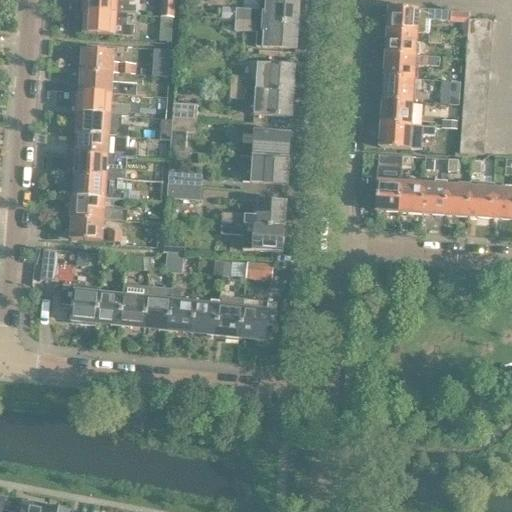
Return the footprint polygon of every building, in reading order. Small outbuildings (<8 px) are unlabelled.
[(120,6),(120,0),(79,0),(79,13),(83,13),(113,15),(119,16),(133,17),(134,6),(120,6)] [(160,0),(159,19),(171,19),(171,0),(160,0)] [(257,0),(257,12),(234,10),(233,20),(296,25),(297,0),(257,0)] [(220,9),(220,19),(233,20),(234,10),(220,9)] [(385,33),(415,35),(427,35),(428,21),(448,23),(449,13),(387,9),(385,33)] [(119,27),(119,16),(113,15),(83,13),(81,35),(132,38),(133,28),(119,27)] [(296,25),(233,20),(233,32),(255,34),(254,48),(267,49),(267,48),(294,50),(296,25)] [(466,35),(489,37),(490,23),(467,22),(466,35)] [(159,36),(168,37),(169,24),(160,23),(159,36)] [(414,58),(417,58),(418,46),(415,46),(415,35),(385,33),(384,56),(414,58)] [(466,47),(489,49),(489,37),(466,35),(466,47)] [(439,46),(439,36),(427,36),(426,45),(439,46)] [(465,59),(488,61),(489,49),(466,47),(465,59)] [(81,51),(80,73),(110,75),(116,76),(130,76),(131,66),(117,65),(111,64),(111,53),(81,51)] [(153,51),(151,78),(167,79),(169,52),(153,51)] [(413,67),(437,69),(438,59),(417,58),(414,58),(384,56),(382,79),(412,81),(413,67)] [(465,59),(464,71),(487,73),(488,61),(465,59)] [(262,67),(261,81),(264,82),(264,91),(291,93),(293,67),(265,66),(265,67),(262,67)] [(463,83),(486,85),(487,73),(464,71),(463,83)] [(80,73),(78,94),(109,96),(115,97),(135,98),(136,87),(115,86),(109,85),(110,75),(80,73)] [(230,78),(229,89),(244,90),(244,79),(230,78)] [(380,102),(411,104),(412,81),(382,79),(380,102)] [(459,84),(449,83),(447,106),(457,107),(459,84)] [(462,95),(486,97),(486,85),(463,83),(462,95)] [(243,101),(244,90),(229,89),(228,100),(243,101)] [(253,91),(251,116),(290,118),(291,93),(264,91),(253,91)] [(75,93),(74,114),(107,117),(120,118),(127,119),(128,107),(108,106),(109,96),(78,94),(75,93)] [(462,107),(485,109),(486,97),(462,95),(462,107)] [(379,125),(410,127),(410,126),(413,126),(413,115),(410,115),(411,104),(380,102),(379,125)] [(195,121),(196,107),(171,105),(171,119),(195,121)] [(461,119),(484,121),(485,109),(462,107),(461,119)] [(74,114),(73,125),(76,125),(75,135),(106,137),(106,138),(126,139),(126,128),(119,128),(120,118),(107,117),(74,114)] [(194,135),(195,121),(171,119),(170,121),(169,142),(168,153),(184,154),(186,134),(194,135)] [(460,131),(483,133),(484,121),(461,119),(460,131)] [(160,121),(158,141),(169,142),(170,121),(160,121)] [(456,123),(440,121),(439,130),(455,131),(456,123)] [(410,127),(379,125),(377,149),(420,152),(421,138),(433,138),(433,129),(410,128),(410,127)] [(483,133),(460,131),(459,143),(482,145),(483,133)] [(252,134),(251,158),(287,160),(288,135),(261,133),(261,134),(252,134)] [(71,147),(70,156),(74,156),(104,158),(104,159),(117,160),(135,161),(136,150),(125,149),(126,139),(106,138),(106,137),(75,135),(75,148),(71,147)] [(482,157),(482,145),(459,143),(459,155),(482,157)] [(74,156),(73,177),(103,179),(103,180),(115,181),(132,182),(132,171),(116,170),(117,160),(104,159),(104,158),(74,156)] [(401,158),(377,157),(376,169),(400,171),(401,158)] [(251,158),(249,184),(257,185),(257,184),(285,186),(287,160),(251,158)] [(410,159),(401,158),(400,171),(409,171),(410,159)] [(432,173),(433,160),(423,160),(422,172),(432,173)] [(455,174),(456,162),(447,161),(446,174),(455,174)] [(152,172),(160,173),(161,163),(153,163),(152,172)] [(479,176),(480,164),(470,163),(469,175),(479,176)] [(200,189),(200,177),(167,174),(166,187),(200,189)] [(73,177),(71,198),(102,200),(102,201),(126,202),(127,191),(115,191),(115,181),(103,180),(103,179),(73,177)] [(373,212),(397,214),(399,183),(375,182),(373,212)] [(397,214),(420,215),(422,185),(399,183),(397,214)] [(420,215),(444,217),(446,187),(422,185),(420,215)] [(199,203),(200,189),(166,187),(165,200),(199,203)] [(444,217),(467,219),(469,188),(446,187),(444,217)] [(467,219),(490,220),(492,190),(469,188),(467,219)] [(490,220),(511,221),(511,191),(492,190),(490,220)] [(68,198),(66,219),(70,220),(100,222),(125,224),(125,213),(101,211),(102,201),(102,200),(71,198),(68,198)] [(220,215),(220,224),(282,228),(284,203),(256,201),(256,203),(252,202),(251,218),(244,217),(244,216),(220,215)] [(99,243),(100,222),(70,220),(69,241),(99,243)] [(282,228),(220,224),(219,236),(241,238),(240,251),(281,254),(282,228)] [(124,248),(125,239),(120,239),(120,234),(106,233),(105,244),(118,244),(119,248),(124,248)] [(183,256),(184,245),(161,243),(161,255),(183,256)] [(54,277),(57,251),(46,250),(43,276),(54,277)] [(84,269),(85,255),(76,254),(75,268),(84,269)] [(123,271),(125,258),(116,257),(115,270),(123,271)] [(134,259),(125,258),(123,271),(132,272),(134,259)] [(172,275),(173,261),(164,260),(163,274),(172,275)] [(182,262),(173,261),(172,275),(181,275),(182,262)] [(211,277),(220,278),(222,264),(213,263),(211,277)] [(230,265),(222,264),(220,278),(228,279),(230,265)] [(243,279),(269,282),(270,268),(245,265),(243,279)] [(73,292),(73,290),(60,288),(58,310),(71,311),(69,323),(79,324),(79,322),(94,323),(97,295),(73,292)] [(170,290),(169,298),(170,298),(166,333),(175,334),(175,332),(191,333),(193,304),(179,303),(180,291),(170,290)] [(118,328),(121,297),(121,293),(113,292),(112,296),(97,295),(94,323),(109,325),(108,327),(118,328)] [(130,294),(121,293),(121,297),(118,328),(127,329),(127,326),(142,328),(145,300),(130,298),(130,294)] [(146,294),(145,300),(142,328),(158,330),(157,332),(166,333),(170,298),(169,298),(162,297),(162,296),(146,294)] [(224,336),(238,338),(242,302),(218,300),(218,303),(214,338),(223,339),(224,336)] [(209,306),(193,304),(191,333),(206,335),(205,337),(214,338),(218,303),(209,302),(209,306)] [(253,339),(253,342),(263,343),(264,327),(272,328),(275,305),(242,302),(238,338),(253,339)] [(45,511),(46,510),(44,510),(44,506),(27,502),(27,507),(23,506),(21,511),(45,511)]
